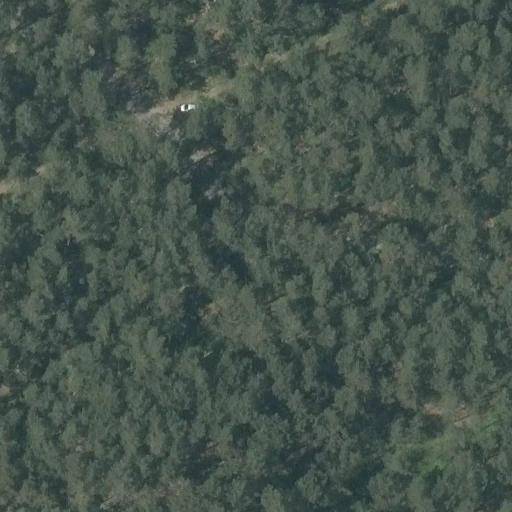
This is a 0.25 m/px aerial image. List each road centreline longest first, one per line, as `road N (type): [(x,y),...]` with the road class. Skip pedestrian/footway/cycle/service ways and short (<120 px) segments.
road 1 (unclassified): [(511,260),(490,250),(413,257),(353,250),(237,215),(188,169),(160,117),(49,28),(0,13)]
road 2 (track): [(403,0),(109,146),(0,190)]
